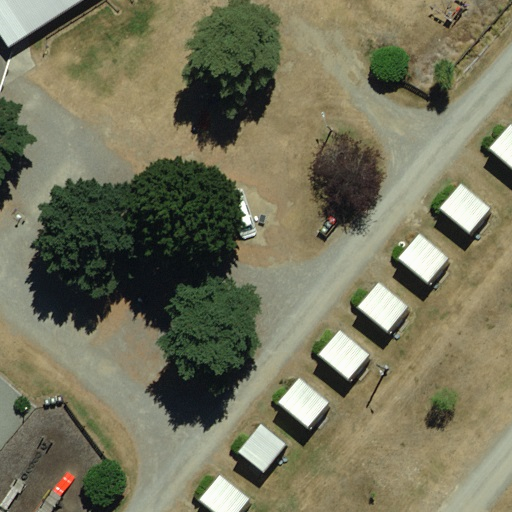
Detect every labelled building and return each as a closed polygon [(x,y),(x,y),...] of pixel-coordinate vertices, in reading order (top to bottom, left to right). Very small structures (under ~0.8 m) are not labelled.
[(0,0),(0,12),(23,47),(94,0),(0,0)] [(511,130),(492,154),(511,171),(511,130)] [(465,186),(443,211),(475,239),(497,214),(465,186)] [(422,238),(400,263),(432,291),(454,266),(422,238)] [(383,283),(361,308),(393,336),(415,311),(383,283)] [(344,330),(322,355),(354,383),(376,358),(344,330)] [(303,378),(281,403),(313,431),(335,406),(303,378)] [(262,426),(240,451),(272,479),(294,454),(262,426)] [(220,476),(198,501),(209,511),(244,511),(252,504),(220,476)]
